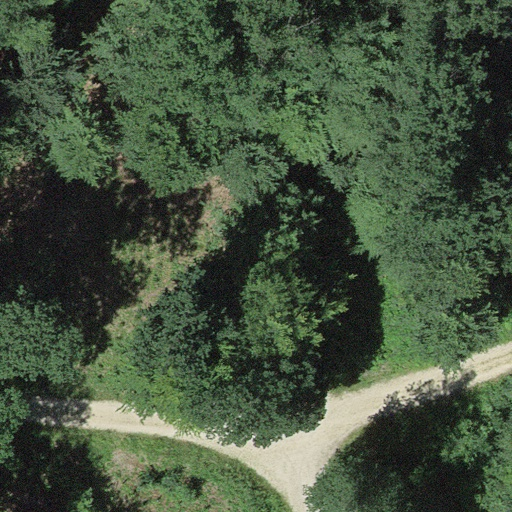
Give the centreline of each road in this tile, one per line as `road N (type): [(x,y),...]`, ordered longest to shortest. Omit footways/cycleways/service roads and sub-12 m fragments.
road 1 (track): [(0,397),(271,424),(319,511)]
road 2 (track): [(271,424),(511,356)]
